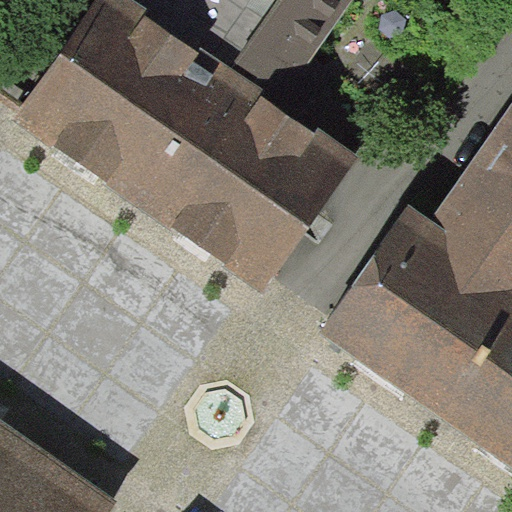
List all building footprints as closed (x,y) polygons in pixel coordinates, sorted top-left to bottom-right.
[(111,0),(28,119),(281,295),(369,169),(125,0),(111,0)] [(280,0),(287,5),(241,71),(308,118),(333,84),(312,69),(361,0),(280,0)] [(511,105),(431,221),(511,275),(511,105)] [(511,275),(431,221),(410,207),(324,331),(511,463),(511,275)] [(0,511),(109,511),(121,495),(0,416),(0,511)]
